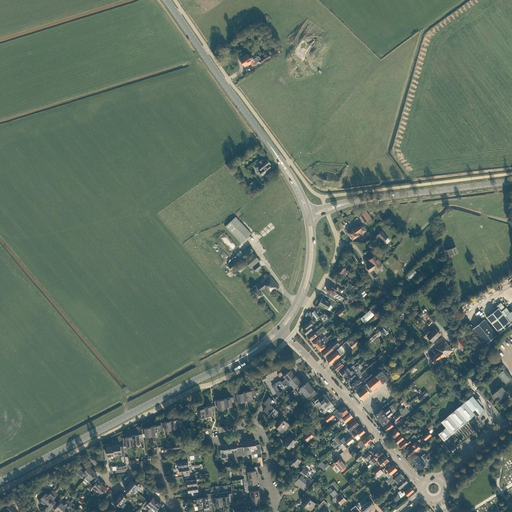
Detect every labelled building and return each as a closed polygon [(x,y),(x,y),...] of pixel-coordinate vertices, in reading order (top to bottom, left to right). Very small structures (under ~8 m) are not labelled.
[(306,42),(306,41),(306,40),(305,40),(304,41),(303,40),(292,54),(302,62),(305,58),(306,61),(307,60),(304,55),(304,54),(311,45),(314,41),(313,40),(312,43),(311,42),(309,43),(309,44),(306,42)] [(243,56),(244,56),(240,59),(245,66),(250,62),(252,66),(259,61),(260,64),(270,57),(268,54),(261,59),(259,56),(254,59),(252,56),(253,55),(252,53),(249,55),(248,54),(247,54),(246,54),(246,53),(245,53),(244,53),(244,54),(243,55),(243,56)] [(264,169),(269,165),(271,164),(267,159),(264,161),(262,159),(259,162),(260,164),(257,166),(258,166),(255,168),(258,171),(257,172),(261,177),(267,172),(264,169)] [(323,181),(322,187),(326,188),(326,187),(338,188),(338,182),(326,181),(327,178),(325,174),(326,178),(326,181),(325,181),(324,181),(324,178),(323,175),(322,176),(323,178),(323,181)] [(365,222),(371,218),(367,211),(360,216),(365,222)] [(236,217),(225,226),(241,244),(252,234),(236,217)] [(355,229),(348,233),(353,239),(359,235),(358,233),(360,231),(362,234),(366,231),(362,225),(355,229)] [(381,231),(377,235),(386,244),(390,241),(383,234),(383,233),(381,231)] [(445,250),(446,252),(448,256),(458,252),(456,246),(453,247),(451,241),(447,243),(449,249),(445,250)] [(238,257),(228,266),(232,270),(242,262),(242,263),(232,272),(236,276),(247,267),(246,266),(248,265),(251,269),(253,267),(258,263),(260,261),(253,253),(244,260),(253,251),(249,246),(242,253),(240,250),(236,254),(238,257)] [(352,253),(350,255),(355,264),(358,262),(352,253)] [(371,263),(366,266),(370,272),(374,269),(375,270),(377,268),(378,270),(379,270),(382,268),(382,267),(381,265),(382,265),(376,256),(369,260),(371,263)] [(342,265),(337,272),(344,276),(347,272),(349,274),(351,272),(347,266),(346,267),(342,265)] [(413,270),(406,276),(409,279),(417,272),(414,269),(413,269),(413,270)] [(261,284),(264,288),(269,294),(276,289),(279,286),(270,276),(261,284)] [(349,283),(343,291),(348,295),(354,286),(349,283)] [(264,288),(261,284),(256,287),(255,286),(251,289),(258,298),(263,293),(261,291),(264,288)] [(328,288),(327,290),(331,293),(330,294),(341,301),(342,300),(340,299),(341,297),(336,293),(335,294),(333,293),(336,289),(329,285),(327,288),(328,288)] [(322,298),(318,304),(327,309),(330,310),(335,301),(329,298),(327,301),(322,298)] [(342,307),(337,312),(340,316),(346,311),(342,307)] [(499,307),(486,317),(499,333),(511,323),(499,307)] [(371,309),(360,319),(364,323),(374,315),(372,313),(374,312),(371,309)] [(424,314),(433,323),(435,320),(427,311),(424,314)] [(417,321),(424,314),(422,312),(415,319),(417,321)] [(485,344),(497,335),(484,319),(472,329),(485,344)] [(306,328),(303,330),(306,335),(312,330),(310,327),(312,325),(309,321),(304,325),(306,328)] [(375,332),(378,336),(382,333),(385,335),(388,333),(381,326),(375,332)] [(311,341),(322,332),(325,329),(323,327),(317,332),(317,333),(316,334),(313,331),(307,335),(311,341)] [(427,328),(421,334),(425,338),(427,336),(432,342),(440,334),(434,328),(431,331),(430,329),(429,330),(427,328)] [(312,342),(316,346),(327,338),(325,336),(322,338),(320,340),(318,337),(312,342)] [(327,338),(316,346),(320,351),(326,346),(324,344),(328,339),(327,338)] [(356,339),(349,344),(352,348),(359,343),(356,339)] [(335,340),(333,342),(330,345),(329,345),(327,347),(321,353),(325,357),(333,350),(339,345),(335,340)] [(438,354),(442,358),(444,356),(445,357),(455,349),(452,346),(450,347),(445,342),(442,344),(441,343),(435,348),(438,352),(437,353),(438,354)] [(338,348),(326,359),(331,364),(343,353),(345,351),(341,346),(339,348),(338,348)] [(398,353),(394,357),(400,363),(403,360),(398,353)] [(438,361),(442,358),(438,354),(437,353),(430,359),(434,364),(433,365),(436,368),(441,364),(438,361)] [(342,359),(333,366),(334,366),(333,367),(335,369),(335,368),(337,370),(343,365),(344,366),(351,361),(349,358),(344,362),(342,359)] [(355,367),(357,366),(359,364),(358,362),(349,369),(346,366),(340,371),(340,373),(341,375),(342,375),(343,375),(344,376),(355,367)] [(355,367),(344,376),(346,377),(345,378),(345,379),(347,382),(348,381),(348,382),(360,372),(357,369),(359,368),(357,366),(355,367)] [(283,385),(295,375),(293,373),(294,372),(292,370),(291,370),(290,369),(289,371),(288,371),(287,370),(283,373),(284,375),(283,376),(285,379),(282,382),(280,381),(275,383),(272,385),(277,395),(281,393),(278,389),(283,385)] [(361,384),(354,390),(357,394),(358,393),(360,396),(360,397),(361,398),(362,398),(363,399),(385,380),(385,381),(387,379),(386,379),(389,376),(384,369),(381,372),(380,371),(378,373),(379,373),(367,383),(367,382),(363,386),(361,384)] [(504,369),(498,374),(506,384),(511,378),(504,369)] [(370,372),(363,379),(365,381),(372,375),(370,372)] [(361,373),(349,383),(350,384),(349,385),(351,387),(352,387),(353,387),(358,384),(361,382),(359,379),(363,375),(361,373)] [(294,389),(301,383),(299,380),(295,375),(283,385),(285,387),(290,383),(293,386),(292,386),(294,389)] [(307,381),(299,388),(308,399),(316,392),(313,389),(307,381)] [(501,387),(492,395),(495,398),(498,396),(500,398),(497,401),(500,405),(506,400),(504,398),(508,395),(501,387)] [(294,389),(287,395),(289,400),(298,393),(294,389)] [(244,400),(245,400),(251,399),(253,399),(252,395),(256,395),(256,391),(256,390),(250,391),(243,392),(243,393),(244,400)] [(425,390),(417,398),(421,401),(428,394),(425,390)] [(245,401),(245,400),(244,400),(243,393),(233,394),(234,397),(234,399),(237,399),(237,402),(245,401)] [(324,394),(315,402),(316,403),(316,404),(324,413),(327,411),(329,413),(335,409),(333,406),(333,405),(324,394)] [(472,395),(440,421),(445,427),(438,434),(443,440),(474,414),(475,415),(478,412),(480,410),(483,408),(472,395)] [(234,402),(234,399),(234,397),(223,398),(224,399),(225,407),(232,406),(231,402),(234,402)] [(267,406),(263,410),(272,418),(278,411),(269,403),(272,399),(269,397),(263,403),(267,406)] [(225,408),(225,407),(224,399),(214,401),(215,405),(215,406),(218,405),(218,409),(225,408)] [(311,401),(305,406),(309,410),(310,409),(315,405),(312,401),(311,401)] [(206,417),(206,416),(205,408),(205,407),(202,407),(202,406),(201,406),(200,405),(199,405),(198,406),(198,407),(198,408),(195,408),(196,415),(199,414),(199,418),(206,417)] [(215,411),(215,406),(215,405),(205,407),(205,408),(206,416),(213,415),(212,411),(215,411)] [(377,418),(379,420),(393,408),(395,406),(393,405),(392,405),(383,412),(381,410),(375,415),(375,416),(377,419),(377,418)] [(337,409),(332,413),(331,412),(324,418),(328,422),(336,415),(339,419),(348,412),(343,406),(338,411),(337,409)] [(399,414),(394,418),(396,421),(401,416),(402,417),(409,411),(405,407),(398,412),(399,414)] [(393,408),(379,420),(380,422),(382,425),(382,424),(383,425),(389,419),(387,417),(395,410),(393,408)] [(279,419),(274,424),(280,429),(279,430),(283,433),(285,430),(286,430),(290,425),(282,419),(285,416),(284,415),(281,412),(276,417),(279,419)] [(342,417),(339,419),(342,422),(341,423),(342,425),(343,425),(345,423),(352,417),(349,413),(343,418),(342,417)] [(170,420),(170,421),(172,429),(178,428),(178,424),(181,424),(180,418),(170,420)] [(397,423),(399,425),(404,421),(403,421),(404,420),(401,418),(397,421),(396,422),(395,421),(392,424),(390,421),(383,427),(387,431),(397,423)] [(355,420),(346,427),(352,435),(359,429),(356,426),(358,424),(355,420)] [(172,430),(172,429),(170,421),(160,423),(161,425),(161,427),(164,427),(165,431),(172,430)] [(404,421),(399,425),(389,433),(391,435),(392,437),(393,437),(394,437),(399,433),(397,429),(398,429),(405,423),(404,421)] [(434,427),(430,422),(426,425),(430,430),(434,427)] [(161,430),(161,427),(161,425),(151,426),(151,427),(152,435),(159,434),(158,430),(161,430)] [(152,435),(151,427),(141,429),(142,434),(145,433),(145,437),(153,436),(152,435)] [(362,427),(351,437),(353,439),(358,435),(359,437),(365,431),(362,427)] [(408,427),(394,439),(398,444),(404,439),(401,435),(402,434),(403,434),(406,432),(407,433),(411,430),(408,427)] [(288,437),(283,443),(289,448),(291,445),(293,447),(294,446),(295,446),(295,445),(296,445),(296,444),(297,443),(297,442),(298,441),(294,438),(293,439),(291,437),(294,433),(290,429),(285,434),(288,437)] [(307,433),(303,436),(307,441),(314,436),(310,431),(308,429),(305,431),(307,433)] [(428,432),(423,437),(425,440),(431,436),(428,432)] [(132,435),(132,436),(133,444),(140,443),(140,440),(143,439),(142,434),(132,435)] [(358,448),(360,447),(362,445),(363,445),(364,444),(366,446),(372,440),(368,435),(361,442),(361,441),(358,444),(356,446),(358,448)] [(132,436),(122,438),(123,443),(126,443),(126,446),(134,445),(133,444),(132,436)] [(335,448),(338,446),(341,443),(336,437),(332,440),(334,442),(331,444),(335,448)] [(354,440),(351,437),(346,440),(346,441),(345,441),(343,443),(342,443),(347,448),(349,446),(348,444),(354,440)] [(252,439),(249,440),(251,454),(261,452),(260,444),(256,445),(255,440),(252,440),(252,439)] [(405,439),(398,444),(402,449),(411,441),(409,440),(407,442),(405,439)] [(240,447),(241,455),(247,454),(247,453),(251,453),(249,440),(246,440),(246,441),(243,442),(244,447),(240,447)] [(230,452),(229,442),(226,443),(226,444),(223,445),(224,450),(220,450),(221,458),(228,457),(227,452),(230,452)] [(241,455),(240,447),(236,448),(235,443),(232,443),(232,442),(229,442),(230,452),(234,451),(234,456),(241,455)] [(410,457),(415,453),(420,448),(415,442),(411,446),(411,447),(405,452),(407,454),(408,456),(409,456),(410,457)] [(443,443),(439,445),(444,452),(448,449),(443,443)] [(114,455),(115,454),(121,454),(121,457),(125,456),(123,446),(120,446),(120,444),(113,445),(113,446),(114,455)] [(113,446),(106,447),(106,449),(104,450),(105,460),(109,459),(108,456),(115,455),(115,454),(114,455),(113,446)] [(377,461),(378,460),(384,455),(380,449),(376,453),(375,451),(372,453),(375,456),(371,460),(370,461),(372,464),(374,463),(374,464),(377,461)] [(361,450),(354,456),(358,461),(363,457),(360,455),(363,453),(361,450)] [(291,460),(289,462),(295,467),(299,463),(298,462),(300,459),(293,453),(289,458),(291,460)] [(369,453),(362,459),(364,461),(371,455),(369,453)] [(411,460),(415,465),(426,456),(424,453),(421,456),(421,457),(420,458),(417,455),(411,460)] [(385,455),(378,460),(377,461),(375,463),(377,465),(380,462),(382,465),(389,459),(385,455)] [(177,467),(179,467),(191,465),(190,456),(182,457),(182,461),(178,461),(178,462),(176,462),(175,463),(176,466),(177,467)] [(426,456),(415,465),(419,470),(428,463),(425,460),(428,458),(426,456)] [(340,459),(335,463),(341,471),(347,466),(340,459)] [(388,478),(392,475),(391,474),(397,469),(393,464),(385,470),(387,472),(385,474),(388,478)] [(84,474),(87,476),(94,468),(92,466),(90,467),(88,465),(87,467),(85,465),(80,470),(78,472),(79,472),(79,473),(78,474),(81,477),(84,474)] [(190,476),(192,475),(191,465),(179,467),(180,473),(184,473),(184,477),(190,476)] [(373,473),(375,476),(381,470),(379,467),(374,471),(373,473)] [(96,470),(94,468),(87,476),(85,478),(91,483),(92,482),(96,478),(93,476),(96,473),(95,472),(96,470)] [(246,478),(258,477),(257,474),(256,474),(256,470),(251,471),(250,468),(242,469),(243,475),(245,475),(246,478)] [(301,475),(295,482),(304,489),(311,480),(308,477),(309,475),(306,473),(308,471),(304,468),(299,474),(301,475)] [(381,470),(375,476),(376,478),(383,473),(381,470)] [(396,481),(398,483),(404,478),(401,474),(393,480),(392,478),(394,476),(393,474),(392,475),(388,478),(387,479),(391,484),(396,481)] [(187,486),(197,485),(196,479),(199,479),(198,475),(192,475),(190,476),(191,480),(187,480),(187,486)] [(258,477),(246,478),(245,478),(245,482),(244,482),(245,489),(253,487),(252,484),(258,483),(257,480),(258,479),(258,477)] [(404,478),(398,483),(396,484),(400,489),(408,482),(404,478)] [(96,490),(103,482),(101,481),(100,482),(98,480),(94,484),(92,482),(91,483),(88,487),(90,489),(92,487),(96,490)] [(127,483),(137,492),(142,485),(137,481),(135,483),(132,480),(130,482),(128,481),(127,483)] [(106,485),(103,482),(96,490),(99,492),(97,495),(101,498),(107,491),(105,489),(106,487),(105,486),(106,485)] [(131,498),(137,492),(127,483),(125,485),(126,486),(125,488),(128,491),(127,494),(131,498)] [(197,485),(187,486),(188,492),(192,491),(193,495),(201,494),(201,490),(198,491),(197,485)] [(404,491),(399,495),(400,496),(399,496),(400,497),(405,494),(404,493),(405,492),(408,496),(408,495),(409,496),(410,494),(414,490),(413,490),(414,489),(412,488),(410,486),(404,491)] [(253,491),(253,487),(245,489),(246,495),(250,494),(251,498),(261,496),(260,493),(259,494),(258,490),(253,491)] [(330,487),(328,489),(330,492),(330,493),(333,497),(338,493),(334,489),(333,490),(330,487)] [(44,505),(46,502),(56,491),(55,490),(54,491),(52,490),(48,495),(45,492),(38,501),(40,503),(41,502),(44,505)] [(56,491),(46,502),(49,505),(46,508),(49,510),(56,502),(53,499),(58,494),(55,492),(56,491)] [(225,492),(222,493),(222,497),(223,504),(230,504),(230,503),(233,502),(233,500),(232,491),(225,492)] [(118,493),(116,495),(124,502),(127,498),(129,500),(131,498),(127,494),(125,496),(121,492),(120,494),(118,493)] [(307,492),(301,498),(304,500),(302,503),(306,506),(307,506),(311,509),(316,504),(310,498),(312,496),(310,495),(311,495),(307,492)] [(205,497),(202,497),(203,507),(204,510),(210,509),(209,506),(209,500),(213,500),(212,494),(212,493),(210,493),(208,494),(206,494),(205,496),(205,497)] [(222,493),(212,494),(213,500),(213,502),(216,502),(216,505),(223,504),(222,497),(222,493)] [(341,494),(336,498),(341,505),(346,500),(341,494)] [(370,501),(372,499),(369,495),(368,494),(364,498),(367,502),(361,507),(365,511),(371,511),(370,511),(373,509),(372,508),(374,506),(370,501)] [(126,504),(124,502),(116,495),(113,498),(115,500),(114,501),(117,504),(116,506),(121,511),(126,504)] [(196,495),(192,496),(192,497),(193,504),(196,504),(196,502),(197,502),(197,508),(203,507),(202,497),(196,498),(196,495)] [(261,499),(261,496),(251,498),(251,501),(246,502),(247,508),(256,507),(255,504),(260,503),(260,499),(261,499)] [(149,510),(158,499),(157,497),(155,499),(153,497),(151,499),(149,497),(143,504),(145,506),(145,507),(149,510)] [(62,511),(70,501),(68,499),(64,504),(61,502),(54,510),(56,511),(58,509),(62,511)] [(161,502),(158,499),(149,510),(150,511),(158,511),(160,509),(158,507),(161,504),(160,503),(161,502)] [(321,510),(318,511),(326,511),(323,509),(328,504),(323,500),(317,507),(321,510)] [(73,504),(70,501),(62,511),(61,511),(70,511),(71,511),(72,511),(74,509),(71,506),(73,504)] [(11,511),(15,508),(10,503),(6,509),(8,510),(6,511),(11,511)]
